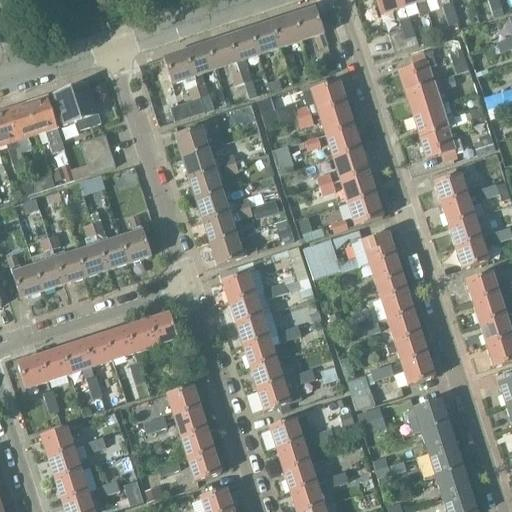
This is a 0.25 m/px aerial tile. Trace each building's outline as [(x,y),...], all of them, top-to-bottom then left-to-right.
[(122,5),(120,0),(103,0),(100,1),(103,12),(122,5)] [(400,33),(411,29),(407,19),(406,20),(402,10),(399,0),(373,0),(380,18),(393,13),(397,24),(397,23),(400,33)] [(422,0),(399,0),(402,10),(415,6),(419,19),(428,16),(424,3),(422,0)] [(445,19),(456,15),(453,5),(451,5),(448,0),(422,0),(424,3),(433,0),(436,0),(439,9),(441,8),(445,19)] [(502,10),(499,0),(489,4),(492,13),(502,10)] [(504,18),(502,10),(492,13),(495,21),(504,18)] [(292,19),(299,40),(313,36),(318,51),(326,48),(314,11),(292,19)] [(445,19),(448,29),(459,25),(456,15),(445,19)] [(299,40),(292,19),(271,25),(279,51),(288,48),(286,44),(299,40)] [(279,51),(271,25),(249,33),(256,54),(270,50),(271,53),(279,51)] [(400,33),(404,43),(414,40),(411,29),(400,33)] [(243,59),(256,54),(249,33),(228,39),(235,61),(240,74),(244,86),(251,83),(243,59)] [(400,33),(387,37),(393,57),(417,49),(414,40),(404,43),(400,33)] [(213,68),(235,61),(228,39),(206,46),(213,68)] [(507,42),(497,46),(501,56),(511,52),(507,42)] [(201,77),(200,73),(213,68),(206,46),(185,54),(192,75),(193,79),(201,77)] [(449,56),(456,78),(469,73),(462,51),(449,56)] [(185,54),(162,61),(171,87),(182,83),(185,93),(187,92),(191,104),(200,101),(196,89),(193,79),(192,75),(185,54)] [(432,86),(427,70),(434,67),(430,54),(409,61),(412,69),(397,74),(404,95),(432,86)] [(291,57),(283,60),(286,72),(295,69),(291,57)] [(283,60),(274,63),(278,74),(286,72),(283,60)] [(456,78),(453,79),(456,87),(473,82),(469,73),(456,78)] [(240,74),(231,77),(235,89),(244,86),(240,74)] [(453,79),(432,86),(404,95),(412,117),(439,109),(435,97),(443,94),(442,92),(456,87),(453,79)] [(279,82),(268,85),(271,94),(280,91),(282,91),(279,82)] [(325,82),(301,90),(302,95),(317,90),(326,87),(325,82)] [(251,83),(244,86),(249,101),(256,99),(251,83)] [(310,119),(318,117),(345,108),(337,84),(326,87),(317,90),(302,95),(307,109),(294,113),(297,123),(310,119)] [(53,97),(54,102),(62,124),(63,128),(76,123),(79,133),(99,126),(86,86),(53,97)] [(204,86),(196,89),(200,101),(208,98),(204,86)] [(493,97),(484,101),(488,115),(498,112),(493,97)] [(52,156),(63,152),(55,126),(48,104),(46,99),(26,106),(36,136),(45,133),(52,156)] [(270,100),(256,105),(265,131),(278,127),(273,112),(270,100)] [(191,104),(169,111),(174,125),(205,115),(200,101),(191,104)] [(54,102),(48,104),(55,126),(62,124),(54,102)] [(26,106),(6,112),(21,156),(32,152),(28,139),(36,136),(26,106)] [(439,109),(412,117),(418,139),(447,130),(468,123),(465,115),(452,120),(447,106),(439,109)] [(318,117),(321,127),(325,139),(352,130),(345,108),(318,117)] [(477,111),(465,115),(468,123),(479,119),(477,111)] [(0,147),(6,146),(14,172),(25,169),(21,156),(6,112),(0,114),(0,147)] [(297,123),(300,131),(312,127),(310,119),(297,123)] [(207,152),(202,138),(217,133),(214,125),(174,138),(181,161),(207,152)] [(325,139),(332,161),(359,152),(352,130),(325,139)] [(451,144),(447,132),(447,130),(418,139),(426,161),(441,157),(443,164),(457,160),(456,156),(463,154),(459,142),(451,144)] [(86,165),(90,177),(115,169),(104,138),(80,146),(86,165)] [(304,145),(307,153),(319,149),(317,140),(304,145)] [(471,146),(475,159),(495,152),(491,140),(471,146)] [(286,150),(272,154),(280,178),(294,173),(286,150)] [(220,161),(211,164),(207,152),(181,161),(188,182),(214,174),(223,171),(220,161)] [(332,161),(339,183),(366,175),(359,152),(332,161)] [(231,158),(220,161),(223,171),(234,167),(231,158)] [(86,165),(71,170),(74,182),(90,178),(90,177),(86,165)] [(70,167),(63,169),(66,179),(68,184),(74,182),(71,170),(70,167)] [(234,167),(223,171),(226,178),(237,174),(234,167)] [(271,168),(261,171),(264,180),(274,177),(271,168)] [(441,207),(467,198),(476,195),(468,173),(433,185),(441,207)] [(195,203),(221,195),(214,174),(188,182),(195,203)] [(339,183),(346,206),(373,197),(366,175),(339,183)] [(30,183),(29,183),(33,195),(34,196),(55,189),(53,184),(51,176),(38,180),(30,183)] [(329,176),(316,181),(319,189),(332,185),(329,176)] [(23,185),(22,185),(25,197),(33,195),(29,183),(23,185)] [(501,206),(511,202),(506,184),(497,187),(500,197),(499,197),(501,206)] [(332,185),(319,189),(322,198),(335,194),(332,185)] [(499,197),(500,197),(497,187),(486,190),(490,200),(499,197)] [(467,198),(441,207),(448,228),(474,219),(471,209),(480,206),(480,204),(490,200),(486,190),(476,194),(477,195),(476,195),(467,198)] [(221,195),(195,203),(202,225),(228,216),(237,213),(235,205),(225,208),(221,195)] [(373,197),(346,206),(354,229),(381,220),(373,197)] [(35,201),(23,206),(25,215),(38,212),(35,201)] [(246,202),(235,205),(237,213),(248,209),(246,202)] [(265,204),(252,209),(255,220),(278,213),(275,202),(265,204)] [(248,209),(237,213),(240,222),(251,218),(248,209)] [(97,216),(88,219),(91,227),(99,224),(97,216)] [(209,246),(234,237),(228,216),(202,225),(209,246)] [(133,236),(119,240),(127,266),(150,259),(137,218),(128,221),(133,236)] [(448,228),(455,250),(481,241),(474,219),(448,228)] [(287,221),(275,225),(277,231),(289,228),(287,221)] [(307,221),(299,223),(305,244),(324,238),(321,230),(312,233),(307,221)] [(331,227),(333,235),(346,231),(343,223),(331,227)] [(127,266),(119,240),(106,245),(99,224),(91,227),(106,273),(127,266)] [(90,250),(76,254),(85,280),(106,273),(91,227),(83,230),(90,250)] [(277,231),(276,232),(280,245),(293,241),(289,228),(277,231)] [(511,234),(511,233),(510,230),(500,233),(504,244),(511,240),(511,234)] [(504,244),(500,233),(490,236),(493,247),(504,244)] [(367,266),(393,258),(386,235),(360,244),(357,234),(348,237),(355,261),(345,264),(348,274),(359,270),(358,269),(367,266)] [(234,237),(209,246),(216,268),(256,255),(254,247),(239,252),(234,237)] [(48,241),(52,252),(60,249),(56,238),(48,241)] [(48,241),(40,244),(43,255),(52,252),(48,241)] [(463,272),(488,263),(481,241),(455,250),(463,272)] [(320,246),(302,252),(312,283),(338,275),(335,267),(336,267),(332,257),(328,243),(320,246)] [(76,254),(76,255),(55,261),(63,287),(85,280),(76,254)] [(42,294),(34,268),(20,273),(15,258),(6,261),(20,301),(42,294)] [(367,266),(376,292),(378,300),(366,304),(373,325),(376,324),(377,327),(386,324),(412,316),(402,284),(394,260),(393,258),(367,266)] [(34,268),(42,294),(63,287),(55,261),(34,268)] [(345,264),(336,267),(335,267),(338,275),(338,277),(348,274),(345,264)] [(252,265),(219,276),(222,284),(242,277),(246,276),(255,273),(252,265)] [(292,278),(284,281),(286,286),(297,283),(306,280),(304,271),(294,275),(291,276),(292,278)] [(263,295),(263,293),(256,273),(255,273),(246,276),(242,277),(222,284),(221,284),(228,306),(263,295)] [(466,283),(474,305),(499,296),(492,275),(466,283)] [(306,280),(297,283),(300,291),(302,298),(311,295),(306,280)] [(286,286),(283,287),(286,296),(300,291),(297,283),(286,286)] [(283,286),(272,290),(273,292),(275,291),(277,299),(286,296),(283,287),(283,286)] [(263,293),(263,295),(228,306),(235,328),(270,316),(266,302),(277,299),(275,291),(273,292),(272,290),(263,293)] [(508,294),(499,296),(474,305),(480,326),(511,315),(511,290),(508,292),(508,294)] [(317,313),(310,315),(313,323),(320,321),(317,313)] [(340,315),(329,318),(333,331),(344,327),(340,315)] [(511,315),(480,326),(487,346),(511,338),(511,337),(511,315)] [(177,342),(168,316),(146,323),(155,349),(177,342)] [(277,336),(270,316),(235,328),(242,349),(277,338),(277,336)] [(393,345),(418,337),(412,316),(386,324),(393,345)] [(125,330),(133,356),(155,349),(146,323),(125,330)] [(379,334),(377,327),(376,324),(373,325),(366,328),(369,337),(379,334)] [(366,328),(355,331),(358,341),(369,337),(366,328)] [(289,334),(291,342),(300,339),(297,329),(286,333),(287,335),(289,334)] [(112,363),(133,356),(125,330),(103,337),(112,363)] [(277,338),(242,349),(249,371),(275,363),(270,348),(291,342),(289,334),(287,335),(286,333),(277,336),(277,338)] [(90,370),(102,366),(105,376),(115,372),(112,363),(103,337),(82,344),(90,370)] [(388,357),(396,355),(400,366),(425,358),(418,337),(393,345),(385,347),(388,357)] [(511,337),(511,338),(487,346),(494,370),(511,364),(511,337)] [(69,377),(82,373),(89,393),(97,391),(96,388),(98,388),(95,379),(93,379),(90,370),(82,344),(60,351),(69,377)] [(47,384),(69,377),(60,351),(39,359),(47,384)] [(167,355),(158,358),(161,368),(171,365),(167,355)] [(380,371),(383,380),(402,374),(406,388),(432,380),(425,358),(400,366),(391,369),(390,367),(380,371)] [(47,384),(39,359),(17,366),(25,391),(47,384)] [(349,359),(340,362),(344,378),(354,375),(349,359)] [(275,363),(249,371),(256,393),(282,384),(275,363)] [(139,374),(141,374),(138,365),(129,368),(132,379),(140,377),(139,374)] [(333,369),(320,374),(324,385),(337,381),(333,369)] [(380,371),(370,374),(370,375),(373,383),(383,380),(380,371)] [(314,382),(312,376),(311,372),(300,376),(301,379),(303,378),(305,385),(314,382)] [(140,377),(132,379),(135,388),(145,385),(141,374),(139,374),(140,377)] [(354,375),(344,378),(346,383),(355,380),(354,375)] [(346,383),(345,383),(351,401),(372,395),(370,387),(374,386),(373,383),(370,375),(355,380),(346,383)] [(263,414),(289,406),(300,402),(296,388),(305,385),(303,378),(301,379),(300,376),(290,379),(291,381),(282,384),(256,393),(263,414)] [(511,380),(499,385),(506,409),(511,406),(511,380)] [(102,399),(98,388),(96,388),(97,391),(89,393),(92,402),(102,399)] [(173,419),(199,411),(191,389),(166,397),(173,419)] [(53,402),(55,402),(52,393),(42,396),(46,407),(54,405),(53,402)] [(351,401),(355,413),(373,407),(373,406),(375,406),(372,395),(351,401)] [(440,401),(412,411),(406,413),(409,421),(415,419),(420,434),(448,425),(440,401)] [(54,405),(46,407),(49,416),(59,413),(55,402),(53,402),(54,405)] [(86,409),(80,411),(83,419),(92,417),(90,411),(86,409)] [(180,441),(205,433),(199,411),(173,419),(180,441)] [(356,418),(362,436),(384,429),(378,411),(356,418)] [(353,426),(349,414),(340,417),(344,429),(353,426)] [(155,425),(152,426),(155,435),(166,431),(163,422),(163,421),(154,423),(155,425)] [(268,430),(275,452),(301,444),(294,421),(268,430)] [(152,426),(155,425),(154,423),(142,427),(143,429),(146,438),(155,435),(152,426)] [(427,457),(455,448),(448,425),(420,434),(427,456),(427,457)] [(40,439),(47,459),(72,451),(66,430),(40,439)] [(322,437),(324,445),(333,441),(330,432),(319,436),(319,438),(322,437)] [(205,433),(180,441),(187,462),(212,454),(205,433)] [(319,438),(319,436),(310,438),(313,448),(324,445),(322,437),(319,438)] [(91,443),(94,453),(105,449),(101,440),(91,443)] [(84,456),(94,453),(91,443),(81,446),(82,448),(72,451),(47,459),(54,482),(80,474),(76,463),(85,460),(84,456)] [(301,444),(275,452),(282,473),(308,465),(301,444)] [(434,480),(463,470),(455,448),(427,457),(427,456),(417,460),(420,471),(430,467),(434,480)] [(212,454),(187,462),(177,465),(180,473),(189,470),(194,484),(219,476),(212,454)] [(374,473),(386,469),(383,461),(371,465),(374,473)] [(308,465),(282,473),(289,495),(315,487),(311,474),(321,471),(318,462),(308,465)] [(168,468),(171,476),(180,473),(177,465),(176,464),(166,467),(166,469),(168,468)] [(403,464),(386,469),(389,478),(406,472),(403,464)] [(166,469),(166,467),(156,470),(160,481),(171,476),(168,468),(166,469)] [(386,469),(374,473),(376,481),(389,478),(386,469)] [(463,470),(434,480),(442,503),(470,493),(463,470)] [(80,474),(54,482),(61,503),(86,495),(80,474)] [(338,488),(347,485),(344,475),(332,479),(333,481),(335,480),(338,488)] [(332,479),(324,481),(327,491),(338,488),(335,480),(333,481),(332,479)] [(105,487),(108,496),(119,493),(116,484),(105,487)] [(105,487),(95,490),(98,499),(108,496),(105,487)] [(294,511),(311,511),(322,509),(315,487),(289,495),(294,511)] [(160,489),(145,493),(149,504),(163,500),(160,489)] [(202,511),(231,511),(225,492),(199,500),(202,511)] [(476,511),(470,493),(442,503),(444,511),(476,511)] [(375,494),(363,498),(367,510),(379,506),(375,494)] [(63,511),(91,511),(86,495),(61,503),(63,511)]
